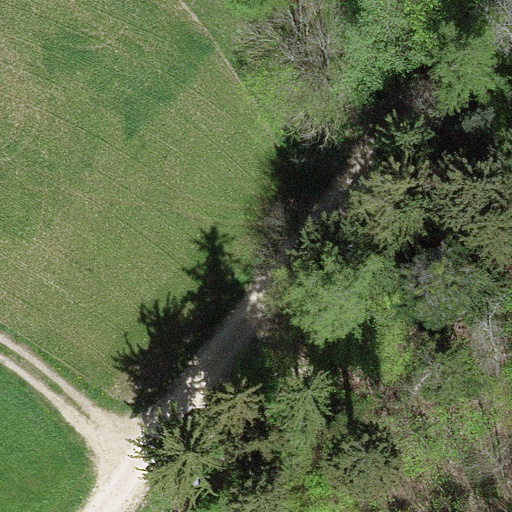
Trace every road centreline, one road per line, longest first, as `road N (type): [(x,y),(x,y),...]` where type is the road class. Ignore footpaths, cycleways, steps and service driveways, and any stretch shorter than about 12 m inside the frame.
road 1 (track): [(511,28),(348,190),(129,473)]
road 2 (track): [(129,473),(96,427),(0,344)]
